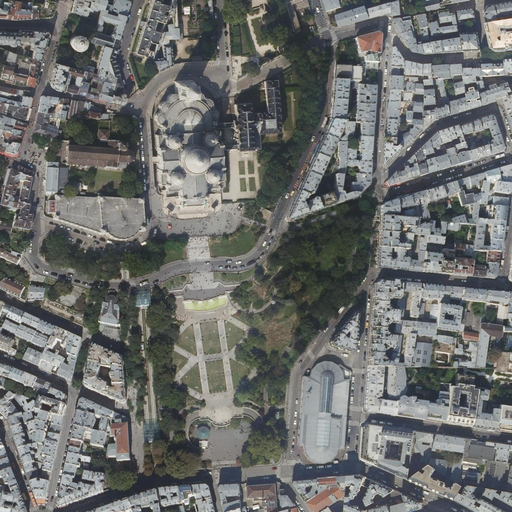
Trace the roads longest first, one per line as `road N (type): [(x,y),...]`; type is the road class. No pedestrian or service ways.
road 1 (residential): [(327,38),(322,117),(264,243),(247,261),(113,285),(42,268),(33,257),(36,223),(122,249),(150,235),(140,110),(168,75),(223,71)]
road 2 (residential): [(327,38),(386,28),(376,183)]
road 3 (residential): [(277,472),(161,481),(70,511)]
road 4 (residential): [(376,183),(434,127),(494,108),(511,147)]
road 5 (residential): [(355,417),(511,439)]
road 6 (residential): [(511,155),(386,193),(376,183)]
road 7 (residential): [(501,285),(367,279)]
road 8 (residential): [(314,348),(295,374),(286,472)]
road 9 (residential): [(0,295),(113,348)]
road 10 (residential): [(75,390),(47,511)]
